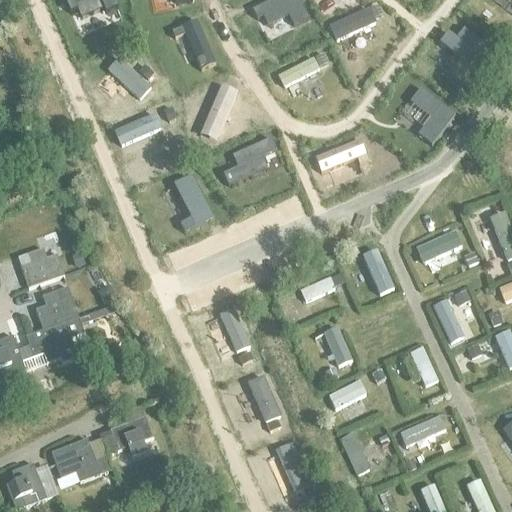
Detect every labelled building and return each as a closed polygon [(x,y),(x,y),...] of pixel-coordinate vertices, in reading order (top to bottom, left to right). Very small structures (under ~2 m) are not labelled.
[(236,0),(225,0),(229,10),(239,6),(236,0)] [(296,0),(285,0),(247,16),(252,28),(281,16),(284,22),(293,18),(290,12),(300,8),(296,0)] [(377,8),(369,11),(372,20),(381,17),(377,8)] [(193,34),(181,38),(186,51),(197,46),(193,34)] [(152,58),(138,64),(155,105),(169,99),(152,58)] [(322,58),(314,61),(317,70),(325,67),(322,58)] [(251,78),(238,83),(254,121),(267,116),(251,78)] [(218,92),(208,97),(212,104),(222,99),(218,92)] [(132,98),(92,115),(99,130),(138,113),(132,98)] [(204,104),(168,119),(173,130),(208,115),(204,104)] [(245,111),(235,115),(238,124),(249,120),(245,111)] [(359,142),(351,146),(356,154),(364,150),(359,142)] [(0,168),(15,164),(8,144),(0,145),(0,168)] [(164,157),(126,173),(131,185),(169,168),(164,157)] [(183,203),(145,222),(150,234),(172,224),(175,229),(184,225),(182,220),(189,216),(183,203)] [(511,238),(504,218),(490,223),(507,264),(511,262),(511,238)] [(455,241),(416,258),(422,273),(461,256),(455,241)] [(16,262),(27,293),(63,280),(55,258),(45,262),(42,252),(16,262)] [(86,268),(82,256),(75,258),(79,270),(86,268)] [(474,257),(464,261),(468,271),(478,267),(474,257)] [(382,267),(371,272),(384,303),(396,298),(382,267)] [(340,277),(329,282),(333,291),(344,286),(340,277)] [(330,286),(300,299),(305,310),(335,297),(330,286)] [(107,288),(96,296),(104,307),(115,300),(107,288)] [(511,289),(495,297),(500,308),(511,302),(511,289)] [(45,309),(34,313),(41,334),(62,327),(78,321),(67,290),(42,300),(45,309)] [(465,294),(454,300),(458,309),(470,304),(465,294)] [(113,309),(78,321),(80,328),(116,316),(113,309)] [(232,309),(189,326),(196,342),(238,325),(232,309)] [(447,309),(432,315),(449,353),(464,346),(447,309)] [(498,313),(487,318),(492,329),(503,325),(498,313)] [(41,334),(24,340),(32,362),(43,357),(46,366),(60,361),(62,365),(77,359),(70,342),(83,337),(80,328),(78,321),(62,327),(41,334)] [(391,322),(357,338),(362,349),(384,339),(387,346),(397,341),(395,337),(398,336),(391,322)] [(247,330),(238,334),(243,346),(252,342),(247,330)] [(0,371),(0,372),(5,382),(25,374),(11,339),(0,343),(0,371)] [(511,345),(509,340),(495,347),(510,379),(511,377),(511,345)] [(339,341),(328,346),(335,362),(329,364),(332,372),(338,369),(341,376),(352,371),(339,341)] [(476,348),(466,352),(470,363),(481,358),(476,348)] [(423,356),(409,363),(424,396),(438,390),(423,356)] [(243,363),(213,375),(218,386),(248,374),(243,363)] [(333,372),(324,376),(327,384),(337,380),(333,372)] [(375,381),(337,397),(343,411),(381,394),(375,381)] [(267,385),(257,389),(261,398),(270,394),(267,385)] [(413,399),(405,402),(410,414),(418,411),(413,399)] [(276,410),(235,426),(240,437),(280,421),(276,410)] [(109,434),(101,438),(109,459),(129,452),(131,458),(145,453),(142,443),(151,439),(144,421),(111,433),(108,434),(109,434)] [(431,429),(399,443),(405,457),(437,444),(431,429)] [(66,450),(50,456),(60,480),(75,474),(79,485),(99,478),(111,474),(106,462),(95,466),(88,447),(86,442),(66,450)] [(352,442),(339,447),(355,485),(368,479),(352,442)] [(296,455),(255,471),(260,485),(302,468),(296,455)] [(412,461),(404,465),(408,476),(416,472),(412,461)] [(14,485),(7,488),(12,504),(20,500),(24,510),(45,503),(32,467),(11,476),(14,485)] [(305,468),(296,471),(299,478),(307,475),(305,468)] [(472,511),(489,511),(480,489),(465,495),(472,511)] [(441,511),(434,494),(420,500),(424,511),(441,511)]
